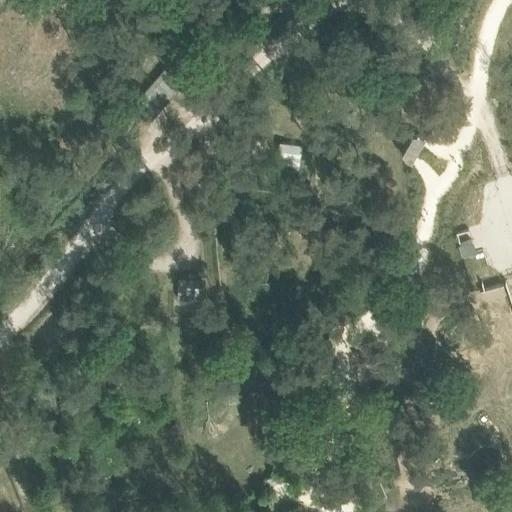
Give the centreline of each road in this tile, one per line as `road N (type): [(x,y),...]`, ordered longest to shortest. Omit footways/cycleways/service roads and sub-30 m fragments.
road 1 (track): [(334,0),(139,170),(0,336)]
road 2 (track): [(164,149),(188,232),(180,256),(148,266),(77,243)]
road 3 (track): [(437,0),(434,49),(451,82),(484,116),(502,172)]
